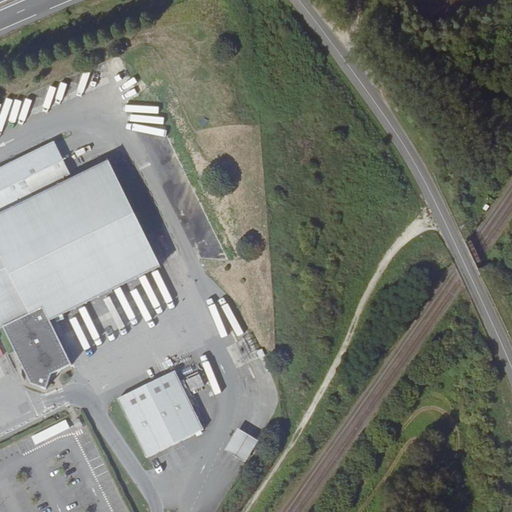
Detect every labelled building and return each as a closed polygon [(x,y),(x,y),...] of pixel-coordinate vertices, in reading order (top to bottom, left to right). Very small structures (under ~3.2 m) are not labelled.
[(74,171),(58,138),(0,166),(0,328),(1,328),(8,324),(36,380),(52,387),(57,371),(77,362),(55,318),(59,316),(166,264),(112,157),(70,178),(68,174),(74,171)] [(261,350),(254,333),(242,339),(250,356),(261,350)] [(210,427),(182,367),(122,395),(152,454),(210,427)] [(49,434),(69,426),(66,419),(46,428),(49,434)] [(252,458),(265,436),(244,425),(231,447),(252,458)]
